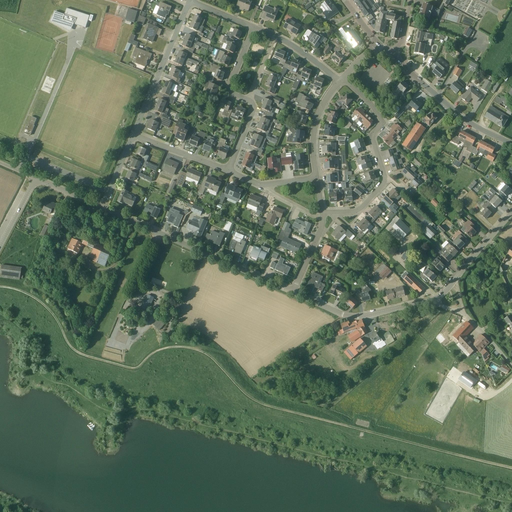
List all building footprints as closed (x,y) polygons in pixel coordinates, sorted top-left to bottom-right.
[(248,11),(252,1),(248,0),(239,0),(236,8),(243,11),(244,9),(248,11)] [(327,20),(335,15),(339,12),(334,5),(332,7),(331,5),(332,4),(331,3),(331,4),(328,0),(321,6),(325,11),(322,13),(327,20)] [(370,14),(379,7),(376,4),(374,6),(369,0),(356,0),(354,2),(365,17),(366,17),(369,21),(373,18),(370,14)] [(169,12),(171,7),(160,3),(159,7),(160,7),(156,15),(165,19),(166,19),(165,19),(168,11),(169,12)] [(447,7),(447,6),(442,3),(439,9),(423,5),(419,16),(420,16),(419,19),(428,22),(429,19),(431,14),(439,17),(441,10),(444,5),(447,7)] [(274,22),(279,8),(275,7),(274,9),(266,6),(261,18),(266,20),(266,18),(274,22)] [(81,27),(86,28),(88,21),(90,16),(66,8),(65,14),(64,15),(55,12),(52,17),(51,20),(69,28),(71,23),(74,24),(80,26),(81,27)] [(134,23),(137,12),(129,9),(125,20),(134,23)] [(402,17),(396,16),(393,15),(394,11),(385,10),(384,13),(381,12),(379,18),(378,18),(378,20),(386,21),(386,20),(394,22),(391,38),(397,39),(402,17)] [(204,20),(206,17),(200,15),(199,17),(195,16),(192,22),(200,25),(203,19),(204,20)] [(137,23),(141,25),(143,25),(146,18),(140,16),(137,23)] [(162,30),(157,28),(156,27),(158,23),(149,19),(147,24),(149,25),(143,39),(147,41),(149,42),(151,43),(153,38),(154,36),(155,34),(159,36),(162,30),(162,29),(162,30)] [(296,35),(301,26),(289,19),(283,28),(288,31),(288,30),(290,31),(290,32),(296,35)] [(386,22),(386,21),(378,20),(378,21),(376,20),(374,30),(376,30),(375,32),(384,34),(386,22)] [(197,32),(200,25),(192,22),(190,28),(197,32)] [(349,33),(347,29),(344,26),(339,30),(348,43),(345,45),(348,48),(350,50),(353,47),(354,47),(361,42),(353,30),(349,33)] [(317,49),(322,41),(325,43),(327,40),(319,34),(318,36),(308,29),(303,36),(303,37),(305,34),(309,37),(308,38),(310,39),(308,42),(314,45),(313,46),(317,49)] [(227,37),(231,39),(234,40),(233,40),(234,37),(239,39),(242,33),(235,30),(233,34),(229,33),(227,37)] [(433,34),(423,33),(418,32),(416,43),(425,45),(427,45),(428,39),(432,40),(433,34)] [(199,46),(201,47),(203,44),(197,42),(198,39),(192,36),(187,34),(185,40),(199,46)] [(228,45),(226,50),(233,53),(236,46),(234,45),(234,44),(234,45),(232,45),(233,44),(230,43),(231,39),(227,37),(221,35),(218,41),(228,45)] [(198,49),(199,46),(185,40),(182,46),(187,48),(186,50),(192,53),(195,47),(198,49)] [(425,45),(416,43),(414,53),(424,55),(423,55),(424,50),(425,45)] [(326,55),(329,51),(332,48),(328,45),(322,52),(326,55)] [(152,54),(147,53),(135,48),(132,56),(136,58),(134,63),(139,65),(140,63),(145,66),(145,67),(147,63),(148,61),(147,61),(148,58),(150,59),(152,54)] [(350,50),(348,48),(346,51),(344,49),(340,54),(337,52),(331,59),(338,64),(343,58),(345,59),(349,54),(348,53),(350,50)] [(225,53),(220,51),(218,50),(213,60),(228,66),(231,59),(222,55),(223,53),(225,53)] [(284,65),(286,61),(287,58),(284,57),(286,53),(278,50),(277,53),(276,52),(274,56),(281,59),(279,63),(284,65)] [(187,55),(184,53),(180,51),(177,57),(192,63),(196,65),(197,65),(198,65),(199,63),(198,63),(198,62),(186,57),(187,55)] [(191,66),(192,63),(177,57),(175,63),(182,66),(184,63),(191,66)] [(297,70),(298,67),(300,62),(293,60),(292,64),(289,63),(289,62),(286,61),(284,65),(283,67),(292,71),(293,69),(297,70)] [(446,69),(442,66),(437,61),(431,67),(434,70),(432,72),(440,79),(445,73),(443,72),(446,69)] [(213,73),(210,79),(213,80),(214,78),(222,81),(224,77),(223,77),(224,73),(219,71),(220,68),(221,68),(221,67),(213,64),(210,71),(213,73)] [(452,74),(453,74),(458,78),(462,71),(456,67),(452,74)] [(181,72),(177,70),(172,68),(169,76),(174,78),(173,81),(180,84),(182,78),(179,76),(181,72)] [(299,72),(296,79),(307,83),(310,76),(312,72),(304,69),(302,74),(299,73),(299,72)] [(282,77),(276,74),(274,78),(270,76),(269,80),(268,80),(265,85),(269,87),(267,92),(274,95),(276,90),(272,88),(275,81),(276,80),(280,82),(282,77)] [(504,76),(499,74),(490,90),(494,93),(504,76)] [(213,80),(210,79),(206,77),(202,86),(210,89),(208,93),(215,96),(219,87),(212,84),(214,81),(213,80)] [(321,88),(324,80),(317,78),(315,83),(312,82),(309,88),(316,91),(318,87),(321,88)] [(481,89),(487,93),(495,80),(490,78),(488,81),(486,80),(481,89)] [(464,86),(460,83),(457,80),(455,83),(450,88),(456,94),(464,86)] [(403,93),(406,91),(409,87),(403,81),(388,98),(392,102),(394,99),(395,100),(399,97),(397,95),(400,91),(403,93)] [(182,88),(172,83),(167,82),(165,85),(166,86),(165,88),(175,92),(176,89),(181,91),(182,88)] [(477,102),(482,96),(471,87),(462,98),(467,103),(472,98),(477,102)] [(169,100),(174,102),(176,98),(173,96),(175,92),(165,88),(164,90),(164,89),(162,93),(165,94),(164,97),(169,100)] [(310,99),(306,97),(303,96),(303,95),(299,93),(294,104),(309,111),(311,108),(312,109),(313,105),(307,102),(308,99),(310,100),(310,99)] [(350,108),(348,105),(352,100),(347,95),(344,98),(342,96),(332,106),(334,108),(337,111),(341,106),(347,111),(350,108)] [(511,102),(501,96),(500,98),(497,96),(493,102),(508,111),(506,113),(510,115),(511,112),(511,102)] [(280,99),(279,99),(274,97),(272,102),(264,98),(262,103),(263,104),(264,104),(270,107),(269,106),(270,104),(274,105),(275,103),(278,104),(280,99)] [(33,116),(39,118),(44,101),(38,99),(33,116)] [(158,105),(164,107),(167,102),(164,101),(160,99),(158,103),(159,103),(158,105)] [(416,112),(419,109),(422,105),(419,102),(418,102),(414,99),(411,103),(410,102),(408,105),(406,108),(409,111),(412,108),(416,112)] [(405,103),(403,101),(402,100),(397,106),(394,103),(388,110),(394,115),(399,111),(401,109),(400,109),(405,103)] [(229,109),(231,104),(224,101),(222,105),(220,111),(223,112),(222,115),(229,118),(232,110),(229,109)] [(276,109),(270,107),(264,104),(263,104),(261,109),(266,111),(264,115),(272,119),(276,109)] [(161,117),(167,119),(168,117),(168,116),(165,115),(167,109),(164,107),(158,105),(157,107),(156,107),(155,111),(161,114),(160,116),(161,117)] [(502,128),(509,118),(504,115),(505,114),(491,106),(484,117),(497,124),(497,125),(502,128)] [(242,118),(245,110),(242,109),(242,108),(239,107),(237,112),(234,111),(234,110),(231,118),(237,121),(239,117),(242,118)] [(337,111),(334,108),(333,113),(329,111),(327,116),(328,116),(326,121),(334,124),(338,114),(340,116),(341,115),(337,111)] [(355,122),(356,122),(364,114),(363,113),(365,112),(360,108),(358,110),(357,109),(354,112),(351,116),(353,118),(355,116),(358,119),(355,122)] [(397,120),(402,114),(404,112),(401,109),(399,111),(394,115),(393,116),(397,120)] [(305,113),(300,112),(296,110),(294,116),(298,118),(297,123),(305,126),(308,118),(303,117),(305,113)] [(363,125),(370,118),(366,115),(365,116),(364,114),(356,122),(357,123),(359,121),(363,125)] [(428,127),(433,122),(436,119),(433,115),(432,116),(430,114),(420,124),(425,129),(428,126),(428,127)] [(24,134),(30,136),(37,119),(31,117),(24,134)] [(167,119),(161,117),(159,124),(151,120),(148,129),(155,132),(157,127),(160,128),(162,125),(169,128),(171,121),(167,119)] [(278,121),(274,119),(268,117),(267,120),(262,118),(259,123),(270,128),(270,127),(271,128),(273,122),(277,124),(278,121)] [(371,123),(373,121),(370,118),(363,125),(366,128),(362,132),(364,133),(365,131),(372,124),(371,123)] [(183,142),(185,137),(188,131),(184,129),(186,125),(182,124),(183,121),(179,119),(173,134),(174,132),(178,133),(176,139),(183,142)] [(348,121),(343,128),(349,129),(352,125),(348,121)] [(268,133),(270,128),(259,123),(257,129),(262,131),(261,134),(267,136),(268,133)] [(390,128),(392,130),(397,135),(400,131),(402,133),(404,132),(402,130),(402,129),(397,125),(396,126),(394,124),(390,128)] [(411,151),(413,147),(425,129),(417,124),(402,145),(411,151)] [(336,127),(331,126),(326,125),(325,130),(326,130),(325,136),(333,137),(334,130),(335,130),(336,127)] [(305,132),(295,131),(294,129),(290,128),(290,131),(292,134),(288,137),(287,142),(299,144),(299,143),(297,143),(298,139),(304,140),(305,132)] [(393,141),(396,137),(399,139),(401,138),(397,135),(392,130),(390,132),(389,132),(387,134),(393,141)] [(200,139),(203,140),(206,134),(200,131),(197,138),(192,136),(189,144),(197,147),(200,139)] [(463,146),(469,135),(461,131),(458,137),(455,136),(451,142),(458,145),(460,141),(464,143),(462,146),(463,146)] [(267,136),(261,134),(260,137),(255,134),(252,140),(260,143),(261,142),(264,144),(266,139),(270,140),(271,138),(267,136)] [(390,144),(393,141),(387,134),(383,138),(385,140),(384,141),(391,148),(393,146),(390,144)] [(471,153),(474,147),(472,146),(476,139),(469,135),(463,146),(468,148),(466,151),(471,153)] [(213,150),(213,149),(216,150),(218,146),(219,142),(217,141),(217,140),(215,139),(208,136),(205,144),(204,144),(205,145),(203,150),(210,152),(211,149),(213,150)] [(218,146),(216,150),(217,149),(220,150),(218,156),(225,159),(228,151),(224,149),(226,145),(225,145),(226,141),(221,139),(219,142),(218,146)] [(355,155),(363,152),(363,151),(361,152),(360,149),(365,147),(362,139),(354,142),(355,147),(352,148),(355,155)] [(258,148),(260,143),(252,140),(250,146),(257,149),(256,151),(262,154),(263,150),(258,148)] [(482,154),(488,145),(480,141),(476,149),(474,147),(471,153),(476,155),(478,152),(482,154)] [(323,153),(332,153),(332,155),(336,155),(336,143),(326,144),(328,144),(328,147),(323,147),(323,153)] [(493,162),(494,160),(496,156),(492,154),(495,149),(488,145),(482,154),(487,157),(486,159),(493,162)] [(146,150),(144,149),(140,147),(137,154),(143,157),(141,160),(147,162),(149,157),(144,155),(146,150)] [(397,153),(393,154),(392,149),(385,152),(386,155),(384,155),(386,159),(389,158),(396,156),(398,155),(397,153)] [(254,156),(252,155),(247,153),(244,159),(252,162),(254,156)] [(294,162),(295,170),(303,169),(302,162),(304,162),(304,155),(296,156),(297,162),(294,162)] [(401,159),(397,160),(396,156),(389,158),(390,161),(389,162),(390,166),(402,161),(401,159)] [(410,161),(418,168),(423,163),(415,156),(410,161)] [(362,170),(371,167),(369,160),(365,161),(364,157),(356,160),(358,166),(359,166),(360,170),(362,169),(362,170)] [(280,168),(279,164),(277,164),(277,158),(268,158),(268,164),(269,169),(274,169),(275,173),(281,172),(280,168)] [(174,175),(176,169),(178,164),(167,159),(163,170),(174,175)] [(249,169),(252,162),(244,159),(242,166),(249,169)] [(325,169),(330,169),(335,169),(335,170),(338,170),(338,159),(328,159),(331,159),(331,162),(324,163),(325,169)] [(137,172),(139,173),(140,173),(141,171),(143,167),(143,166),(152,170),(156,171),(158,167),(147,162),(141,160),(140,163),(134,160),(131,167),(138,170),(137,172)] [(399,164),(403,163),(402,161),(390,166),(391,169),(393,169),(394,172),(401,169),(399,164)] [(406,178),(414,168),(413,167),(410,169),(407,166),(402,172),(404,174),(403,175),(406,178)] [(412,181),(418,176),(414,172),(416,170),(414,168),(406,178),(409,181),(410,179),(412,181)] [(198,182),(200,179),(202,174),(196,172),(194,171),(189,169),(187,174),(181,172),(177,183),(176,182),(176,184),(182,187),(186,177),(198,182)] [(133,182),(135,178),(136,174),(129,172),(126,179),(133,182)] [(327,183),(339,183),(339,178),(338,172),(332,172),(332,176),(327,176),(327,183)] [(363,180),(364,183),(375,179),(373,172),(364,175),(365,179),(363,180)] [(418,179),(420,176),(418,175),(418,176),(412,181),(410,184),(413,187),(414,186),(416,188),(422,182),(418,179)] [(217,193),(219,188),(221,183),(215,181),(214,182),(212,181),(213,179),(209,177),(206,184),(203,182),(198,193),(199,193),(201,194),(203,195),(205,188),(217,193)] [(176,184),(176,182),(172,181),(167,193),(170,195),(175,184),(176,184)] [(352,201),(352,191),(351,188),(344,189),(344,183),(342,183),(342,187),(342,191),(344,191),(344,194),(345,194),(346,202),(352,201)] [(365,189),(361,186),(359,184),(359,185),(357,183),(355,185),(357,187),(363,191),(365,189)] [(340,198),(339,191),(339,188),(338,188),(335,188),(335,189),(335,190),(333,190),(333,184),(329,184),(329,194),(329,198),(329,199),(329,200),(330,200),(330,203),(337,202),(337,199),(340,199),(340,201),(340,198)] [(511,190),(508,187),(504,184),(496,193),(503,199),(506,196),(511,190)] [(229,186),(225,194),(238,200),(242,191),(236,189),(233,188),(234,187),(229,186)] [(363,192),(363,191),(357,187),(354,191),(360,196),(363,192)] [(128,192),(127,191),(123,189),(121,193),(122,194),(121,195),(119,202),(118,202),(123,204),(124,203),(132,206),(132,207),(136,198),(128,194),(128,192)] [(393,203),(395,202),(396,200),(396,199),(399,195),(393,189),(389,194),(389,193),(381,201),(389,208),(390,207),(395,211),(398,208),(393,203)] [(261,213),(264,205),(260,203),(261,200),(257,198),(257,199),(255,198),(256,197),(252,195),(248,205),(257,208),(256,210),(261,213)] [(493,195),(488,201),(488,200),(485,203),(486,203),(488,205),(489,207),(491,204),(496,208),(502,201),(498,198),(495,196),(494,195),(493,195)] [(427,205),(418,197),(413,202),(422,210),(427,205)] [(430,202),(436,208),(439,204),(434,199),(430,202)] [(480,215),(482,216),(486,219),(491,213),(487,210),(489,207),(488,205),(486,203),(485,203),(480,199),(477,203),(483,208),(480,211),(482,213),(480,215)] [(54,216),(56,210),(59,206),(55,204),(54,207),(46,203),(43,211),(54,216)] [(156,219),(161,209),(155,206),(154,207),(147,204),(144,212),(152,215),(151,216),(156,219)] [(203,209),(194,205),(191,211),(201,216),(203,209)] [(382,212),(384,210),(382,208),(380,210),(379,209),(376,206),(372,210),(379,216),(382,213),(382,212)] [(269,213),(266,221),(266,222),(273,225),(276,217),(281,219),(284,211),(275,207),(272,213),(271,213),(271,214),(269,213)] [(373,222),(379,216),(372,210),(368,214),(373,218),(371,221),(373,222)] [(178,228),(183,216),(179,214),(180,213),(175,211),(174,214),(169,212),(167,217),(169,218),(167,222),(174,225),(174,226),(178,228)] [(200,238),(207,221),(200,218),(198,223),(190,220),(187,228),(195,232),(194,235),(200,238)] [(261,218),(260,219),(258,225),(261,226),(262,225),(264,221),(266,222),(266,221),(261,218)] [(425,230),(431,223),(429,221),(426,218),(420,224),(425,230)] [(292,228),(302,233),(307,235),(311,225),(305,222),(305,223),(296,219),(292,228)] [(373,222),(371,221),(369,223),(364,219),(360,223),(367,229),(371,225),(371,224),(373,222)] [(475,227),(472,223),(468,220),(464,225),(467,228),(464,231),(470,238),(476,232),(472,228),(474,226),(475,227)] [(232,223),(226,221),(223,230),(229,232),(232,223)] [(392,227),(403,238),(409,232),(398,221),(392,227)] [(291,229),(289,229),(291,224),(285,222),(282,230),(290,233),(291,231),(291,229)] [(425,230),(433,237),(437,233),(431,228),(434,224),(432,222),(431,223),(425,230)] [(361,235),(367,229),(360,223),(357,227),(361,231),(359,233),(361,235)] [(52,228),(50,227),(45,225),(41,235),(47,238),(52,228)] [(441,225),(438,228),(443,233),(446,230),(441,225)] [(353,235),(347,230),(348,231),(346,233),(339,226),(336,229),(337,229),(332,235),(339,241),(339,240),(344,234),(349,239),(353,235)] [(290,233),(282,230),(277,241),(282,242),(280,245),(280,247),(290,251),(290,249),(293,251),(297,253),(301,245),(297,243),(296,244),(291,241),(288,239),(290,233)] [(219,246),(224,234),(219,232),(219,234),(212,231),(210,235),(208,240),(208,241),(208,240),(216,243),(215,244),(219,246)] [(421,241),(421,240),(431,249),(434,246),(421,233),(417,237),(419,238),(418,238),(419,238),(421,241)] [(464,239),(460,235),(459,234),(452,242),(459,250),(464,244),(461,242),(464,239)] [(93,244),(89,243),(90,240),(85,238),(84,239),(80,237),(78,241),(72,239),(67,249),(78,254),(83,244),(93,249),(92,250),(93,251),(90,256),(93,257),(92,259),(105,265),(112,251),(96,244),(95,246),(93,245),(93,244)] [(241,254),(246,243),(241,241),(239,244),(232,241),(228,250),(229,250),(232,251),(232,252),(233,252),(234,251),(236,252),(235,252),(241,254)] [(458,252),(454,249),(446,241),(441,246),(447,251),(446,251),(453,257),(458,252)] [(269,249),(269,250),(262,247),(261,249),(254,247),(254,248),(249,245),(246,252),(252,254),(250,259),(256,262),(257,259),(264,261),(267,254),(267,255),(268,255),(270,249),(269,249)] [(321,255),(324,256),(323,259),(329,262),(330,260),(334,261),(335,261),(339,252),(336,251),(325,246),(323,249),(325,250),(322,255),(321,255)] [(453,257),(446,251),(444,254),(441,251),(439,253),(448,262),(453,257)] [(404,261),(409,266),(413,260),(409,256),(404,261)] [(443,262),(442,260),(439,257),(437,259),(435,260),(433,260),(433,263),(432,264),(440,272),(445,267),(441,264),(443,262)] [(291,268),(282,264),(284,259),(280,258),(275,270),(278,271),(283,273),(283,274),(287,276),(291,268)] [(378,276),(387,267),(383,264),(374,272),(378,276)] [(23,276),(20,276),(21,268),(1,265),(0,272),(0,277),(19,280),(19,278),(23,279),(23,276)] [(436,277),(430,271),(428,273),(426,270),(420,277),(426,282),(427,280),(428,281),(429,280),(432,282),(436,277)] [(323,277),(318,275),(313,273),(308,284),(308,285),(309,283),(319,288),(318,290),(322,292),(325,285),(320,282),(323,277)] [(423,288),(413,278),(411,279),(408,276),(405,280),(419,293),(423,288)] [(341,296),(344,290),(340,288),(341,287),(334,285),(330,294),(336,297),(337,294),(341,296)] [(360,291),(356,292),(357,296),(361,295),(363,302),(370,300),(368,293),(371,290),(367,287),(364,290),(360,291)] [(405,296),(404,291),(403,288),(386,292),(388,300),(405,296)] [(148,317),(156,299),(154,298),(154,297),(148,295),(141,308),(142,308),(142,315),(148,317)] [(352,309),(358,303),(351,296),(345,302),(352,308),(352,309)] [(160,330),(165,323),(159,318),(154,325),(160,330)] [(351,343),(360,337),(368,332),(364,327),(365,327),(362,320),(358,322),(358,321),(355,322),(350,324),(348,321),(336,326),(339,335),(344,333),(344,334),(356,329),(357,331),(348,336),(351,343)] [(476,349),(473,346),(465,337),(473,329),(466,322),(453,336),(459,342),(458,343),(466,351),(464,353),(468,357),(476,349)] [(380,339),(378,337),(376,333),(369,337),(373,344),(374,344),(375,345),(378,343),(377,341),(380,339)] [(489,343),(481,335),(474,342),(476,343),(473,346),(476,349),(483,356),(485,362),(486,361),(488,358),(487,357),(489,355),(483,349),(489,343)] [(366,345),(364,343),(362,341),(359,344),(357,341),(351,346),(358,354),(364,349),(363,348),(366,345)] [(500,370),(507,374),(510,369),(503,365),(500,370)] [(468,374),(463,382),(475,390),(480,382),(468,374)]
